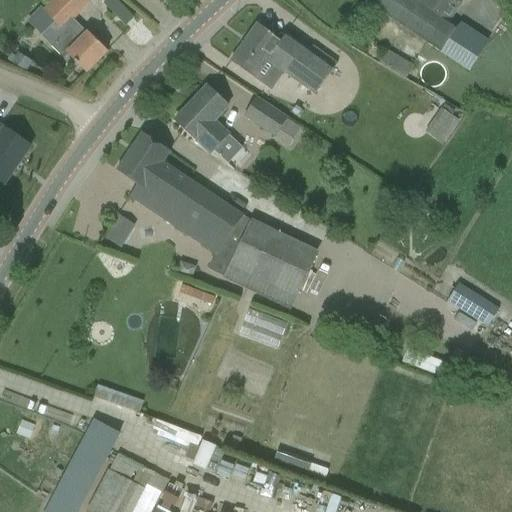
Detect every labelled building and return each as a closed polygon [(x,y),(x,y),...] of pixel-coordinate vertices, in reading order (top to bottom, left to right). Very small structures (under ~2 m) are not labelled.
[(63,30),(77,16),(90,3),(87,0),(56,0),(45,12),(63,30)] [(107,0),(103,4),(109,11),(118,2),(116,0),(107,0)] [(391,23),(472,71),(491,39),(462,22),(458,27),(451,23),(463,0),(379,0),(376,6),(395,17),(391,23)] [(86,74),(108,52),(77,22),(66,33),(51,48),(63,59),(67,55),(86,74)] [(316,95),(334,70),(285,36),(281,42),(258,25),(231,63),(256,80),(269,62),(278,69),(316,95)] [(387,51),(380,65),(408,77),(414,63),(387,51)] [(216,121),(229,107),(208,87),(175,122),(197,142),(211,156),(231,135),(216,121)] [(289,118),(256,97),(244,117),(277,138),(289,118)] [(441,109),(433,121),(451,133),(459,121),(453,116),(442,110),(441,109)] [(0,182),(4,185),(31,147),(4,129),(4,130),(0,127),(0,182)] [(142,134),(117,172),(137,186),(129,197),(178,230),(215,255),(209,269),(225,277),(224,278),(291,309),(299,295),(315,259),(318,252),(252,220),(250,222),(164,162),(170,153),(142,134)] [(412,207),(420,213),(426,206),(418,200),(412,207)] [(124,247),(135,223),(120,216),(109,240),(124,247)] [(458,285),(447,303),(487,328),(499,310),(458,285)] [(139,414),(144,401),(98,385),(94,399),(139,414)] [(116,443),(120,435),(95,421),(51,504),(46,511),(73,511),(82,495),(86,497),(104,461),(99,459),(109,439),(116,443)] [(233,437),(229,448),(238,451),(242,440),(233,437)] [(207,468),(216,445),(203,440),(194,463),(207,468)] [(274,463),(308,475),(308,474),(311,466),(277,454),(274,463)] [(87,511),(152,511),(169,481),(119,455),(111,470),(109,469),(87,511)]
